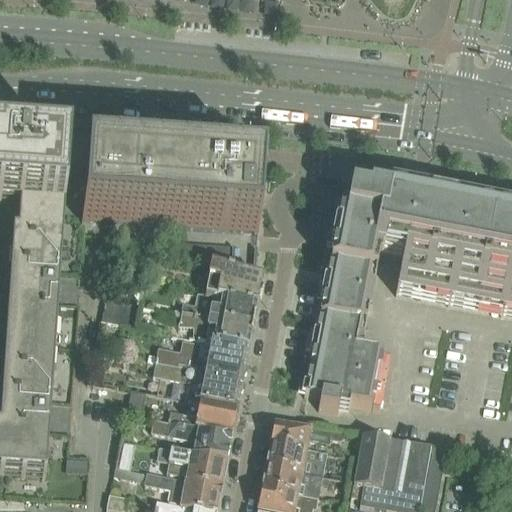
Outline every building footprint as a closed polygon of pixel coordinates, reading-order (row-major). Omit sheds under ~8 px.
[(0,478),(45,482),(67,157),(0,152),(0,478)] [(262,176),(86,164),(81,225),(257,237),(262,176)] [(360,409),(370,357),(361,355),(380,253),(405,257),(396,298),(511,321),(511,219),(388,196),(387,203),(368,200),(367,203),(349,200),(346,218),(340,217),(335,243),(334,242),(334,245),(304,400),(320,403),(318,414),(337,417),(339,407),(379,415),(379,413),(360,409)] [(213,302),(256,311),(261,284),(211,270),(205,301),(213,302)] [(181,310),(180,319),(252,333),(256,311),(213,302),(205,301),(197,299),(194,312),(181,310)] [(105,304),(101,325),(135,332),(140,311),(105,304)] [(193,345),(203,347),(247,356),(252,333),(180,319),(177,333),(194,332),(193,345)] [(218,377),(242,382),(247,356),(203,347),(193,345),(183,343),(180,359),(157,355),(155,367),(218,380),(218,377)] [(91,374),(101,376),(105,356),(95,354),(91,374)] [(188,406),(236,415),(242,382),(218,377),(218,380),(155,367),(152,382),(188,389),(185,404),(188,405),(188,406)] [(130,394),(127,406),(142,409),(145,397),(130,394)] [(167,427),(231,441),(236,415),(188,406),(186,419),(169,416),(167,427)] [(193,455),(227,462),(231,441),(167,427),(154,425),(151,439),(194,447),(193,455)] [(274,428),(270,448),(306,455),(308,445),(328,448),(329,445),(343,447),(345,438),(274,428)] [(358,511),(362,511),(419,511),(431,453),(361,441),(351,501),(360,502),(358,511)] [(121,454),(133,457),(135,449),(122,446),(121,454)] [(270,448),(266,471),(322,480),(327,459),(306,455),(270,448)] [(187,475),(185,486),(221,493),(226,466),(158,453),(155,468),(187,475)] [(431,461),(444,464),(446,455),(432,453),(431,461)] [(429,469),(443,472),(444,464),(431,461),(429,469)] [(87,466),(68,465),(68,477),(86,478),(87,466)] [(428,477),(441,480),(443,472),(429,469),(428,477)] [(266,471),(261,494),(318,504),(322,480),(266,471)] [(121,473),(119,482),(144,487),(143,490),(169,495),(167,506),(180,508),(179,511),(216,511),(221,493),(185,486),(121,473)] [(426,485),(440,488),(441,480),(428,477),(426,485)] [(438,496),(440,488),(426,485),(425,493),(438,496)] [(423,501),(437,504),(438,496),(425,493),(423,501)] [(316,511),(318,504),(261,494),(257,511),(316,511)] [(109,500),(107,511),(108,511),(125,511),(127,504),(109,500)] [(422,509),(435,511),(437,504),(423,501),(422,509)]
